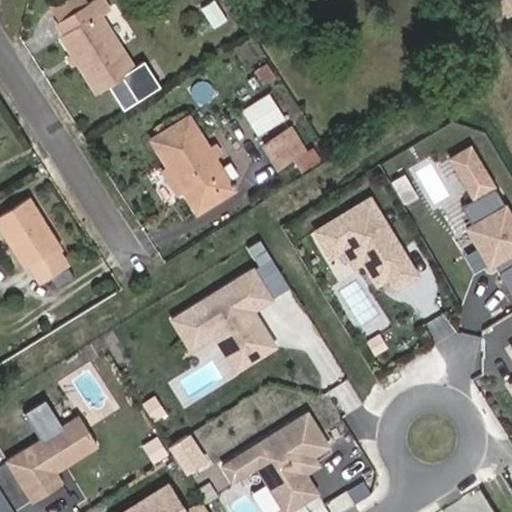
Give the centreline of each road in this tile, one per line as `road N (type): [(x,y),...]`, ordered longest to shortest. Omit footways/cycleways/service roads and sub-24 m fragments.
road 1 (residential): [(0,47),(139,267)]
road 2 (residential): [(425,486),(464,468),(473,427),(443,396),(400,404)]
